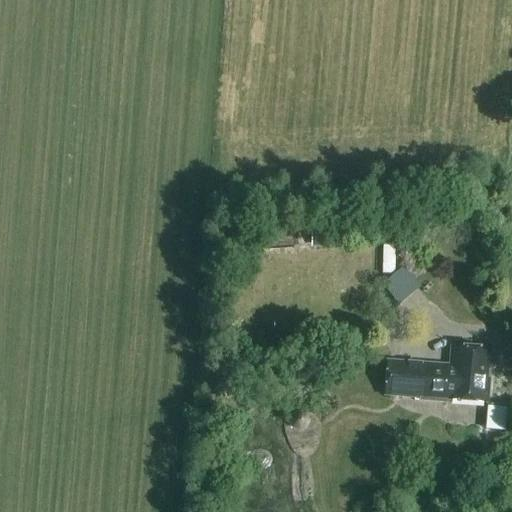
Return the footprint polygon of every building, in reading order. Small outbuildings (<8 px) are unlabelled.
[(310,248),(334,247),(333,230),(309,231),(310,248)] [(404,303),(424,284),(405,265),(385,284),(404,303)] [(446,401),(487,404),(491,352),(451,349),(450,367),(387,362),(385,396),(420,399),(420,401),(446,403),(446,401)] [(490,403),(489,428),(509,429),(510,404),(490,403)] [(510,441),(481,437),(478,455),(508,459),(510,441)]
